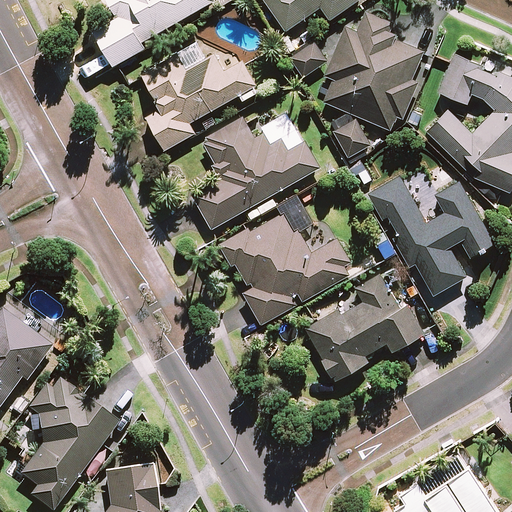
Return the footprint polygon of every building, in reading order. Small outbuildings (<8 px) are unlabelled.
[(107,0),(118,18),(94,32),(113,66),(144,48),(141,42),(214,0),(107,0)] [(263,0),(286,31),(321,6),(330,20),(357,0),(263,0)] [(363,18),(357,32),(345,27),(324,75),(333,78),(323,101),(397,133),(431,54),(408,44),(397,40),(399,35),(389,30),(393,22),(371,12),(368,20),(363,18)] [(327,61),(314,41),(290,57),(303,77),(327,61)] [(206,59),(197,42),(141,73),(161,109),(147,117),(165,150),(195,133),(189,122),(256,86),(242,61),(224,71),(214,54),(206,59)] [(511,77),(491,67),(490,72),(481,68),(482,64),(453,52),(437,91),(466,103),(470,93),(484,99),(493,111),(471,132),(448,109),(426,130),(474,180),(511,193),(511,189),(511,77)] [(193,195),(212,228),(241,212),(246,221),(276,204),(271,195),(319,168),(287,113),(251,133),(242,117),(202,139),(223,177),(193,195)] [(356,117),(348,121),(344,114),(332,120),(336,129),(332,132),(350,166),(368,157),(363,148),(371,144),(356,117)] [(427,223),(399,176),(367,195),(409,265),(414,262),(434,295),(467,275),(449,246),(460,239),(470,257),(495,242),(459,181),(435,195),(445,212),(427,223)] [(313,225),(296,196),(277,208),(280,214),(255,228),(253,225),(220,245),(232,265),(235,263),(250,288),(243,292),(262,324),(353,271),(335,240),(311,254),(299,233),(313,225)] [(397,252),(387,237),(375,246),(385,260),(397,252)] [(399,307),(378,270),(354,284),(364,301),(341,313),(339,309),(306,327),(335,380),(368,361),(364,355),(386,343),(391,352),(426,332),(409,302),(399,307)] [(51,345),(1,309),(0,311),(0,405),(21,376),(26,380),(51,345)] [(52,388),(46,384),(28,406),(38,415),(42,444),(20,474),(37,486),(30,495),(54,511),(117,422),(80,395),(82,392),(60,377),(52,388)] [(496,511),(458,453),(399,492),(405,503),(395,509),(391,504),(378,511),(496,511)] [(104,511),(157,511),(152,466),(105,472),(109,505),(104,511)]
